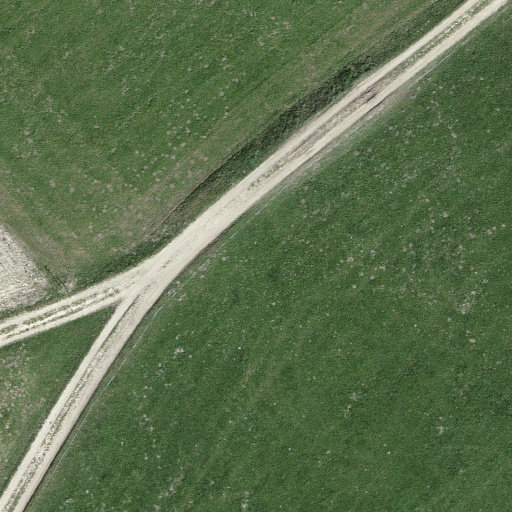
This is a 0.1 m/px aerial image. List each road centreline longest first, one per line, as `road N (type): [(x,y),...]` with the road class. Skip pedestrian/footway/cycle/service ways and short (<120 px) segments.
road 1 (track): [(487,0),(166,266),(0,333)]
road 2 (track): [(166,266),(103,345),(5,511)]
